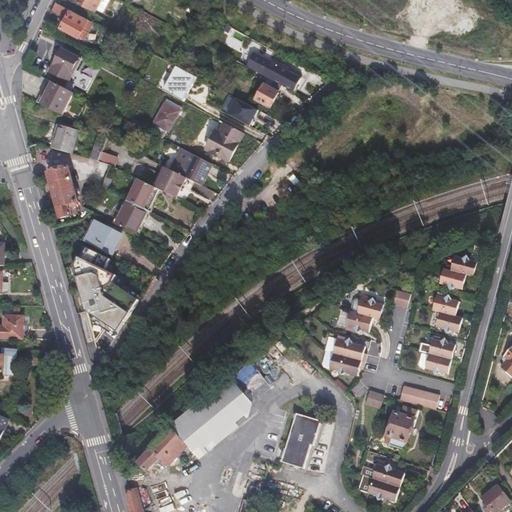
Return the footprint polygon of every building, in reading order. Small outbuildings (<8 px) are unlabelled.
[(76,0),(95,10),(99,0),(76,0)] [(54,2),(51,8),(66,16),(60,28),(77,38),(87,20),(54,2)] [(185,9),(176,4),(172,12),(181,16),(185,9)] [(233,28),(226,43),(239,49),(246,35),(233,28)] [(256,46),(272,55),(273,51),(272,51),(258,43),(256,46)] [(216,51),(206,46),(200,58),(209,63),(216,51)] [(269,59),(272,55),(256,46),(253,52),(249,59),(245,66),(264,76),(267,71),(285,81),(295,86),(299,77),(269,59)] [(50,72),(46,79),(47,80),(65,89),(68,82),(73,74),(71,73),(79,57),(61,48),(49,71),(50,72)] [(249,59),(253,52),(248,49),(244,56),(249,59)] [(172,64),(177,55),(171,51),(166,61),(172,64)] [(245,66),(249,59),(244,56),(240,63),(245,66)] [(195,77),(175,67),(162,90),(182,101),(195,77)] [(75,75),(73,74),(68,82),(85,90),(91,78),(77,71),(75,75)] [(279,85),(282,86),(285,81),(267,71),(264,76),(265,77),(279,85)] [(276,91),(279,85),(265,77),(253,99),(268,107),(277,91),(276,91)] [(47,80),(36,102),(63,115),(74,93),(65,89),(47,80)] [(184,108),(167,99),(166,102),(182,111),(184,108)] [(258,111),(236,99),(228,115),(250,127),(253,120),(252,120),(254,117),(255,117),(258,111)] [(170,133),(182,111),(166,102),(154,124),(168,132),(170,133)] [(229,162),(244,134),(221,121),(206,150),(229,162)] [(58,123),(51,148),(71,154),(79,129),(58,123)] [(164,138),(168,132),(154,124),(150,132),(164,138)] [(103,134),(100,133),(90,159),(98,161),(107,137),(103,134)] [(193,180),(203,184),(214,163),(183,148),(172,169),(189,177),(193,180)] [(99,186),(111,166),(105,164),(99,172),(92,169),(86,180),(92,183),(99,186)] [(161,190),(178,199),(183,190),(185,185),(189,177),(172,169),(166,166),(155,187),(161,190)] [(68,167),(48,173),(60,219),(77,214),(75,207),(78,205),(68,167)] [(129,202),(149,212),(161,190),(155,187),(147,183),(140,180),(129,202)] [(138,236),(149,212),(129,202),(117,225),(138,236)] [(96,223),(86,242),(104,251),(112,255),(122,236),(96,223)] [(71,264),(83,308),(88,314),(107,327),(114,331),(136,298),(110,280),(113,275),(103,269),(109,257),(85,245),(71,264)] [(473,278),(477,263),(470,261),(467,257),(463,259),(454,256),(450,271),(443,269),(439,285),(447,287),(450,292),(455,289),(462,291),(466,276),(473,278)] [(411,296),(397,293),(393,306),(407,309),(411,296)] [(455,318),(459,303),(452,301),(449,295),(444,299),(436,297),(432,312),(439,313),(435,328),(444,330),(447,335),(452,332),(458,334),(462,320),(455,318)] [(361,300),(360,301),(357,315),(348,313),(345,327),(352,329),(355,333),(355,334),(360,331),(368,333),(372,319),(380,321),(384,307),(376,304),(374,301),(364,298),(361,300)] [(357,315),(360,301),(358,300),(352,302),(348,313),(357,315)] [(345,327),(348,313),(340,311),(336,325),(345,327)] [(96,344),(107,327),(88,314),(96,344)] [(0,338),(23,339),(23,316),(3,315),(3,326),(0,325),(0,338)] [(333,356),(336,340),(327,338),(324,352),(325,353),(333,356)] [(448,376),(456,347),(448,345),(446,339),(441,342),(432,340),(425,369),(433,372),(435,378),(441,374),(448,376)] [(364,355),(366,348),(352,344),(350,340),(346,343),(336,340),(329,370),(338,373),(340,377),(346,374),(359,378),(360,371),(364,372),(368,356),(364,355)] [(511,378),(511,377),(511,343),(506,349),(508,351),(504,356),(502,357),(502,359),(502,361),(503,362),(504,363),(500,368),(511,378)] [(17,349),(3,348),(3,355),(0,355),(0,373),(15,375),(17,349)] [(329,370),(333,356),(325,353),(321,366),(323,369),(329,370)] [(251,403),(235,384),(209,404),(175,431),(190,451),(251,403)] [(402,399),(438,408),(440,397),(405,387),(402,399)] [(367,403),(382,408),(387,395),(372,390),(367,403)] [(404,450),(418,411),(399,405),(386,443),(404,450)] [(314,446),(321,422),(297,414),(281,462),(303,470),(311,445),(314,446)] [(0,438),(8,419),(0,415),(0,438)] [(185,446),(167,429),(136,462),(144,470),(157,457),(166,466),(185,446)] [(376,468),(378,461),(368,459),(366,466),(376,468)] [(395,501),(405,472),(397,470),(395,465),(390,467),(378,464),(369,492),(380,496),(382,501),(388,498),(395,501)] [(258,497),(264,481),(253,477),(247,493),(258,497)] [(499,485),(482,498),(491,511),(496,511),(511,501),(499,485)] [(141,511),(136,490),(125,493),(130,511),(141,511)] [(254,511),(256,504),(243,500),(239,511),(254,511)]
